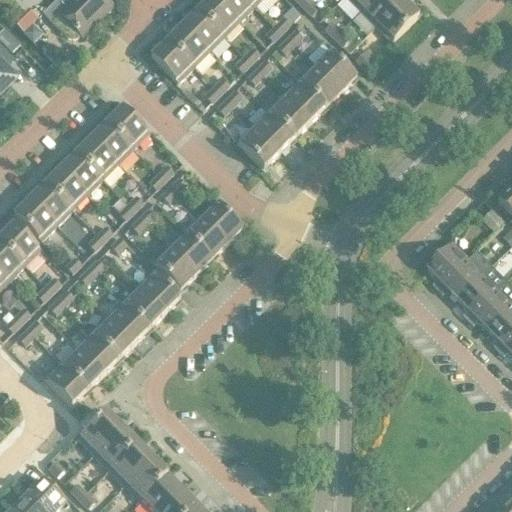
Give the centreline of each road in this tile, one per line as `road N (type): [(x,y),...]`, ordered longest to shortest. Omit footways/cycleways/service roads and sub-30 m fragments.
road 1 (residential): [(293,226),(265,274),(152,391),(156,408),(255,511)]
road 2 (residential): [(511,408),(387,281),(390,262),(511,142)]
road 3 (residential): [(500,0),(316,184),(293,226)]
road 4 (tertiary): [(332,511),(343,243)]
road 5 (residential): [(293,226),(248,210),(108,69)]
road 6 (tertiary): [(343,243),(511,67)]
road 7 (residential): [(0,163),(108,69)]
road 8 (residential): [(0,475),(40,421),(0,371)]
